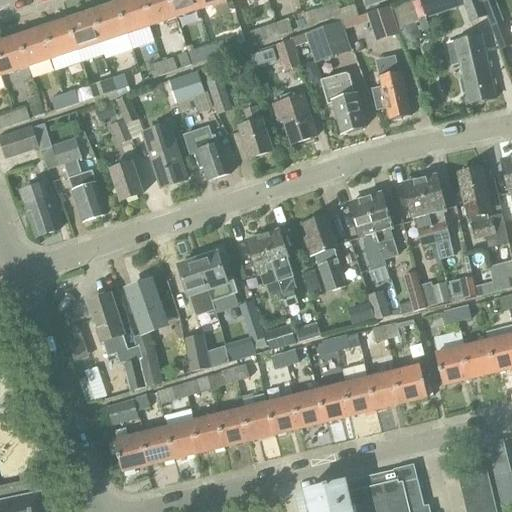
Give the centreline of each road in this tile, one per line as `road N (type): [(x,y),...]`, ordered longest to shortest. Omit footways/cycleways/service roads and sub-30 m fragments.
road 1 (residential): [(17,273),(416,146),(511,124)]
road 2 (residential): [(149,511),(430,440)]
road 3 (residential): [(101,511),(17,273)]
